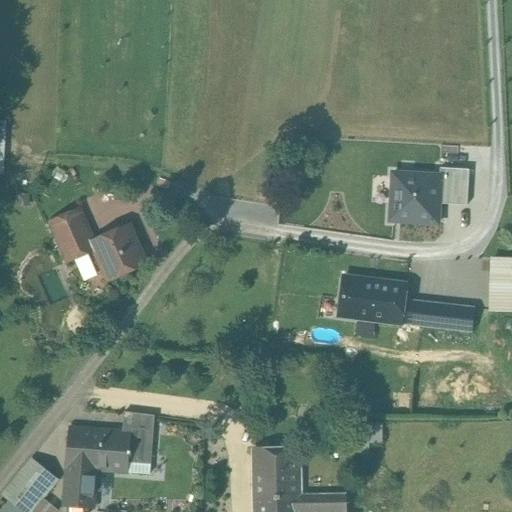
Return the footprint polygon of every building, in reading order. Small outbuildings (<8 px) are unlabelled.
[(443,178),(390,174),(386,225),(439,230),(443,178)] [(79,210),(51,223),(68,262),(92,252),(87,241),(91,239),(79,210)] [(128,227),(96,241),(102,255),(99,256),(110,280),(130,270),(128,265),(142,259),(128,227)] [(511,259),(493,259),(491,311),(511,311),(511,259)] [(446,306),(404,301),(406,285),(360,279),(362,262),(346,260),(339,317),(402,325),(402,324),(443,329),(446,306)] [(475,309),(446,306),(443,329),(472,332),(475,309)] [(155,416),(126,413),(125,427),(154,429),(155,416)] [(366,441),(383,440),(383,423),(365,424),(366,441)] [(124,433),(71,429),(67,468),(64,503),(94,505),(97,470),(150,474),(154,429),(125,427),(124,433)] [(299,449),(254,450),(255,496),(300,495),(299,449)] [(58,481),(32,459),(19,475),(45,496),(58,481)] [(32,511),(45,496),(19,475),(3,496),(10,502),(22,511),(32,511)] [(346,511),(346,494),(300,495),(299,511),(346,511)] [(299,511),(300,495),(255,496),(255,511),(299,511)] [(22,511),(10,502),(1,511),(22,511)]
